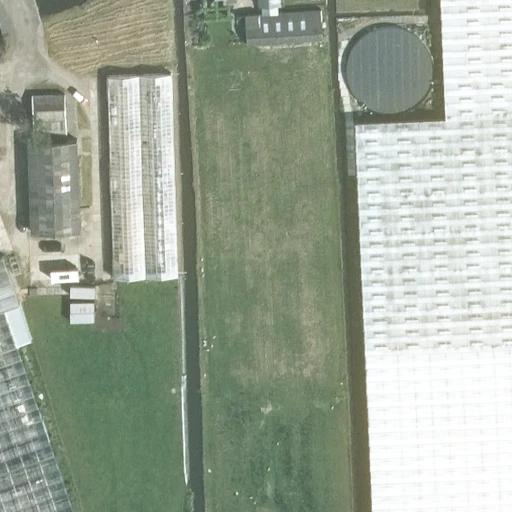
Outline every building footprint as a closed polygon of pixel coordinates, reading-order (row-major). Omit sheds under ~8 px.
[(445,117),(355,121),(365,350),(371,511),(511,511),(511,0),(440,0),(444,89),(445,117)] [(320,9),(245,14),(247,41),(322,37),(320,9)] [(434,68),(434,67),(433,58),(431,50),(427,42),(421,35),(413,28),(405,25),(396,22),(386,22),(378,23),(370,25),(362,30),(355,36),(350,42),(346,51),(344,59),(343,68),(344,77),(347,85),(350,92),(356,99),(363,104),(371,109),(381,112),(388,112),(396,112),(405,109),(413,105),(419,100),(425,94),(430,85),(433,76),(434,68)] [(113,276),(176,274),(171,74),(107,75),(113,276)] [(67,139),(64,93),(32,94),(34,140),(27,141),(31,231),(80,230),(77,139),(67,139)] [(0,256),(0,511),(74,511),(17,343),(32,338),(21,302),(20,298),(4,255),(0,256)]
